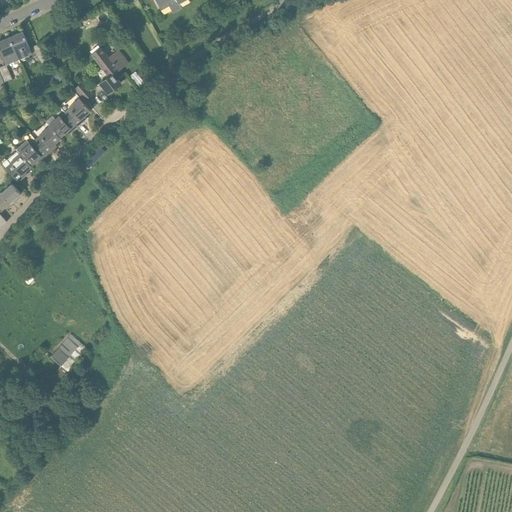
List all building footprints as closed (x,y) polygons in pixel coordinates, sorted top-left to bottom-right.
[(155,0),(162,11),(178,2),(179,4),(186,0),(155,0)] [(33,57),(35,56),(34,53),(32,54),(23,32),(9,38),(20,63),(26,60),(24,57),(32,54),(33,57)] [(0,41),(0,52),(6,65),(13,62),(15,65),(20,63),(9,38),(0,41)] [(99,83),(100,84),(108,94),(121,83),(118,79),(125,74),(121,70),(131,62),(120,48),(108,58),(103,51),(95,58),(102,67),(101,68),(108,76),(99,83)] [(35,55),(36,56),(44,66),(51,61),(42,50),(35,55)] [(0,67),(0,74),(3,83),(12,79),(6,65),(0,67)] [(86,101),(93,94),(82,82),(75,88),(86,101)] [(60,106),(77,127),(86,119),(84,116),(91,111),(79,98),(77,95),(66,104),(65,103),(60,106)] [(93,95),(87,100),(93,107),(99,103),(93,95)] [(68,134),(77,127),(60,106),(55,111),(57,112),(46,122),(47,122),(60,137),(66,132),(68,134)] [(30,134),(48,154),(57,146),(55,144),(61,138),(60,137),(47,122),(37,131),(36,130),(30,134)] [(39,162),(48,154),(30,134),(26,138),(27,140),(16,149),(17,150),(31,165),(37,159),(39,162)] [(1,162),(5,168),(18,182),(27,174),(25,172),(32,166),(31,165),(17,150),(7,159),(6,158),(1,162)] [(0,228),(7,222),(0,213),(0,211),(10,203),(21,194),(12,184),(3,191),(3,190),(0,193),(0,228)] [(64,377),(84,354),(87,350),(87,351),(88,349),(71,334),(51,357),(61,366),(56,372),(41,390),(47,396),(64,377)]
